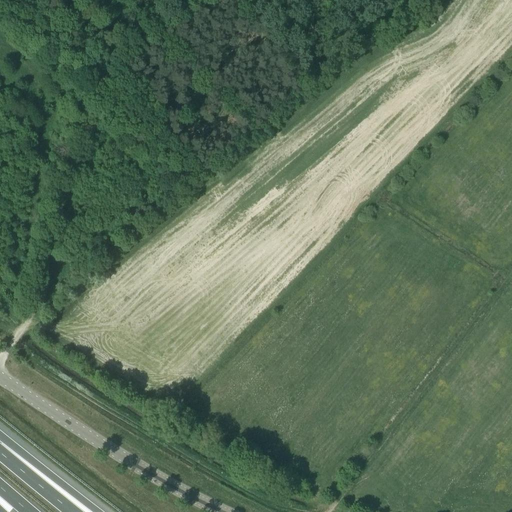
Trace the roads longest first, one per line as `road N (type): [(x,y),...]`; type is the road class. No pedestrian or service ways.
road 1 (track): [(0,364),(30,322),(88,106),(200,0)]
road 2 (tertiary): [(227,511),(126,458),(0,374)]
